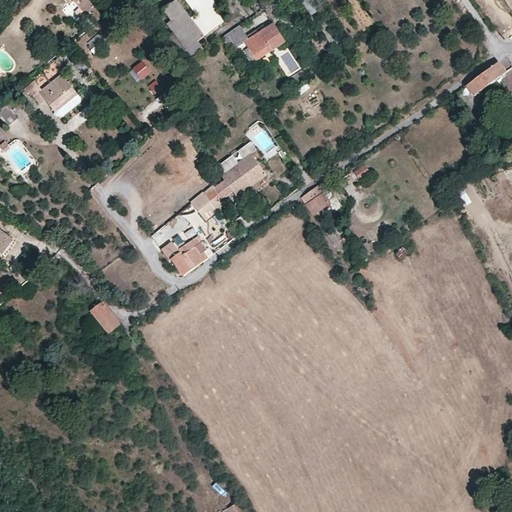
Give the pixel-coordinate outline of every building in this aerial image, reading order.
[(72,0),(73,0),(95,24),(104,17),(88,0),(67,0),(69,2),(72,0)] [(167,24),(174,32),(187,49),(198,41),(204,37),(227,20),(225,18),(211,0),(183,0),(195,15),(190,19),(176,1),(163,10),(171,21),(167,24)] [(146,3),(139,10),(147,20),(155,14),(146,3)] [(222,38),(231,51),(234,49),(247,67),(286,42),(274,24),(247,42),(237,27),(222,38)] [(174,32),(163,41),(183,67),(205,51),(198,41),(187,49),(174,32)] [(94,55),(109,41),(103,34),(88,47),(94,55)] [(127,68),(135,61),(130,55),(122,62),(127,68)] [(141,79),(152,71),(143,58),(132,67),(141,79)] [(506,73),(499,63),(467,87),(462,91),(469,100),(506,73)] [(290,79),(297,90),(311,80),(304,69),(290,79)] [(56,113),(78,94),(62,74),(42,90),(35,81),(26,88),(40,104),(45,100),(56,113)] [(18,119),(6,105),(0,110),(0,117),(8,127),(18,119)] [(195,107),(187,112),(190,118),(198,113),(195,107)] [(10,149),(5,142),(0,145),(0,146),(5,153),(10,149)] [(253,157),(250,153),(235,164),(238,168),(223,179),(225,182),(242,169),(240,166),(253,157)] [(268,178),(253,157),(240,166),(242,169),(225,182),(238,199),(252,190),(268,178)] [(365,164),(354,172),(358,178),(370,170),(365,164)] [(302,198),(302,199),(314,215),(332,203),(335,209),(341,205),(325,182),(312,191),(302,198)] [(223,210),(216,191),(208,198),(204,193),(192,204),(199,212),(208,223),(223,210)] [(326,233),(341,255),(344,252),(342,249),(349,244),(344,238),(342,240),(334,228),(326,233)] [(0,230),(0,252),(2,254),(3,255),(13,241),(0,230)] [(197,267),(208,259),(204,252),(207,250),(198,237),(178,250),(172,242),(162,250),(170,262),(172,261),(184,278),(197,267)] [(409,256),(404,248),(396,254),(401,261),(409,256)] [(361,279),(353,284),(364,301),(372,296),(361,279)] [(98,299),(86,285),(81,289),(93,303),(98,299)] [(110,334),(120,326),(111,315),(101,303),(91,311),(110,334)] [(245,511),(240,503),(230,510),(231,511),(245,511)]
